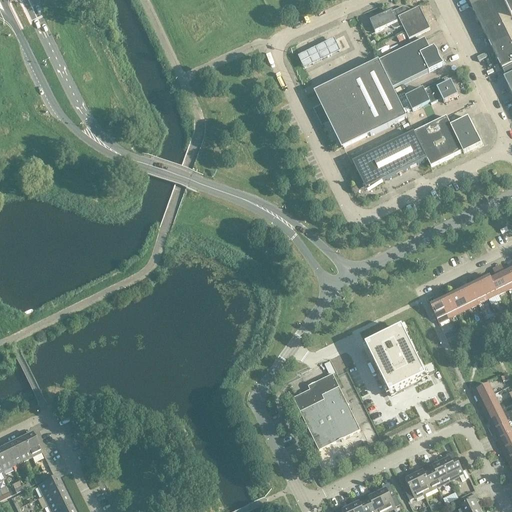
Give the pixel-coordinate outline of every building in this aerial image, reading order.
[(492,4),(490,0),(476,0),(470,4),(474,13),(492,4)] [(511,16),(511,0),(503,0),(511,17),(511,16)] [(497,14),(492,4),(474,13),(479,23),(497,14)] [(397,29),(402,27),(411,12),(410,10),(408,9),(405,8),(403,8),(393,12),(392,12),(370,22),(375,34),(391,27),(392,28),(395,29),(397,29)] [(419,8),(411,12),(402,27),(409,41),(430,30),(419,8)] [(501,23),(497,14),(479,23),(483,32),(501,23)] [(506,33),(501,23),(483,32),(488,42),(506,33)] [(511,42),(506,33),(488,42),(493,51),(511,42)] [(425,40),(379,62),(393,90),(429,72),(429,73),(444,66),(444,65),(442,63),(441,61),(440,59),(439,57),(438,54),(437,52),(436,50),(434,48),(433,48),(434,48),(430,50),(425,40)] [(511,53),(511,44),(511,42),(493,51),(497,61),(511,53)] [(330,57),(325,45),(316,49),(322,61),(330,57)] [(511,65),(511,53),(497,61),(502,70),(511,65)] [(407,119),(393,90),(379,62),(314,94),(315,95),(335,85),(339,93),(321,102),(343,148),(370,135),(371,137),(407,119)] [(511,67),(503,72),(506,78),(504,79),(511,95),(511,67)] [(451,82),(437,89),(442,100),(444,104),(458,97),(451,82)] [(431,105),(442,100),(437,89),(435,86),(425,91),(424,89),(406,98),(413,112),(431,103),(431,105)] [(431,168),(463,152),(451,127),(447,118),(414,134),(431,168)] [(451,127),(463,152),(464,154),(482,145),(468,118),(451,127)] [(427,161),(414,134),(353,164),(359,177),(364,191),(364,192),(365,192),(366,193),(367,193),(367,192),(383,182),(427,161)] [(511,289),(511,274),(510,271),(500,276),(508,291),(511,289)] [(508,291),(500,276),(491,281),(498,296),(508,291)] [(490,279),(480,284),(488,301),(498,296),(491,281),(490,279)] [(488,301),(480,284),(470,289),(478,306),(488,301)] [(478,306),(470,289),(460,294),(469,310),(478,306)] [(469,310),(460,294),(451,298),(459,315),(469,310)] [(459,315),(451,298),(441,303),(449,320),(459,315)] [(449,320),(441,303),(431,308),(439,325),(449,320)] [(403,330),(366,348),(390,397),(427,379),(403,330)] [(330,363),(324,366),(328,372),(333,369),(330,363)] [(319,452),(360,432),(339,389),(333,376),(316,384),(316,385),(309,388),(310,391),(293,400),(300,413),(319,452)] [(473,393),(478,403),(494,396),(489,385),(473,393)] [(499,405),(494,396),(478,403),(483,413),(499,405)] [(503,415),(499,405),(483,413),(488,423),(503,415)] [(508,425),(503,415),(488,423),(493,432),(508,425)] [(511,434),(511,432),(508,425),(493,432),(497,442),(511,434)] [(511,446),(511,434),(497,442),(502,452),(511,446)] [(42,454),(32,435),(22,440),(31,459),(42,454)] [(31,459),(22,440),(12,445),(22,464),(31,459)] [(22,464),(12,445),(3,449),(12,469),(22,464)] [(511,458),(511,446),(502,452),(507,461),(511,458)] [(12,469),(3,449),(0,450),(0,468),(2,473),(12,469)] [(448,461),(441,464),(450,482),(460,478),(462,483),(467,480),(453,453),(446,457),(448,461)] [(433,463),(426,467),(437,489),(450,482),(441,464),(435,467),(433,463)] [(437,489),(426,467),(419,470),(421,474),(415,477),(423,496),(437,489)] [(410,502),(423,496),(415,477),(408,481),(406,476),(399,480),(410,502)] [(57,478),(54,480),(38,488),(43,498),(62,488),(57,478)] [(384,492),(378,495),(385,511),(389,511),(400,507),(389,484),(382,488),(384,492)] [(67,498),(62,488),(43,498),(48,508),(67,498)] [(369,494),(362,498),(369,511),(385,511),(378,495),(371,499),(369,494)] [(480,502),(476,495),(454,506),(456,511),(476,511),(479,511),(475,504),(480,502)] [(62,511),(72,508),(67,498),(48,508),(49,511),(62,511)] [(369,511),(362,498),(355,501),(357,505),(351,509),(352,511),(369,511)]
